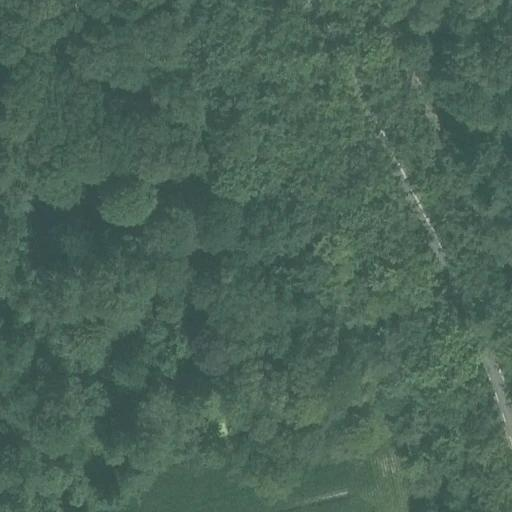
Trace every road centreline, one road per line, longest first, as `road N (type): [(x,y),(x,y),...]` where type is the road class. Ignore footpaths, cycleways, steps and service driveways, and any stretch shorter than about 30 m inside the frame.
road 1 (secondary): [(500,372),(313,0)]
road 2 (track): [(91,0),(44,153),(0,226)]
